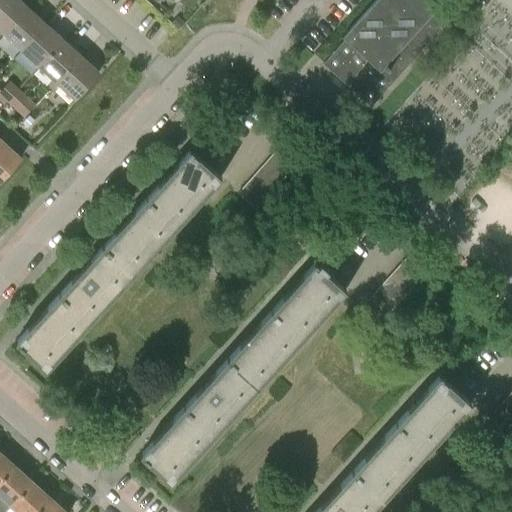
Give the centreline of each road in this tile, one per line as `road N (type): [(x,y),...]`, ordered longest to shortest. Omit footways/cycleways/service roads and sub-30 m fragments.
road 1 (residential): [(511,289),(246,47),(206,48)]
road 2 (residential): [(0,278),(175,82)]
road 3 (residential): [(121,511),(0,401)]
road 4 (residential): [(84,0),(175,82)]
